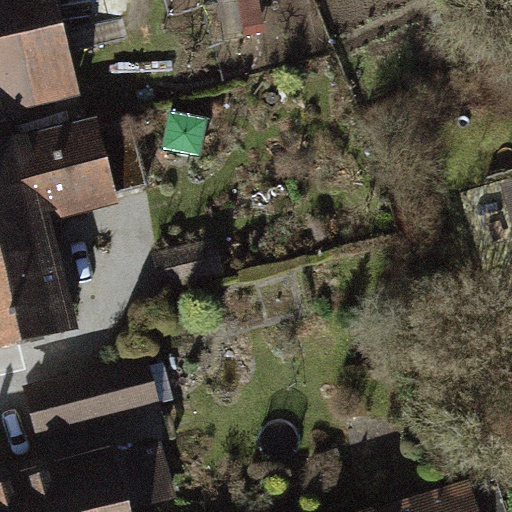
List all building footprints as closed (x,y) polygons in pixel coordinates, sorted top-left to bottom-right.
[(0,0),(0,107),(6,106),(8,116),(78,99),(53,0),(0,0)] [(470,0),(481,18),(511,0),(470,0)] [(100,123),(0,148),(0,339),(70,321),(43,218),(119,198),(100,123)] [(511,183),(496,189),(511,238),(511,183)] [(223,237),(160,256),(171,293),(235,274),(223,237)] [(148,362),(33,391),(43,429),(158,400),(148,362)] [(117,449),(0,481),(0,511),(130,511),(130,510),(173,499),(157,444),(118,454),(117,449)] [(473,511),(466,490),(401,511),(473,511)]
